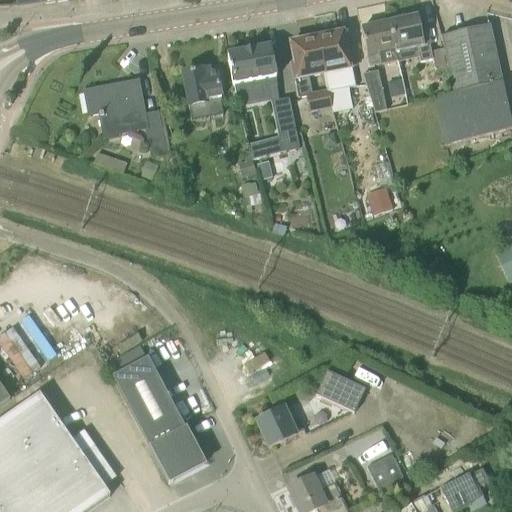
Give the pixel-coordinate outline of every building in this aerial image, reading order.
[(448,70),(444,51),(431,54),(429,47),(427,34),(421,35),(417,19),(404,21),(403,19),(392,21),(392,24),(389,25),(395,54),(417,49),(420,63),(433,61),(436,73),(448,70)] [(395,54),(389,25),(385,26),(385,24),(375,26),(375,28),(361,31),(366,57),(367,57),(369,68),(397,63),(395,54)] [(448,70),(454,96),(434,100),(445,146),(511,131),(490,27),(441,38),(444,51),(448,70)] [(316,40),(330,109),(350,105),(347,90),(356,88),(352,70),(353,70),(350,54),(346,55),(342,35),(316,40)] [(294,82),(298,100),(306,98),(309,113),(330,109),(316,40),(290,45),(294,66),(291,66),(294,82)] [(278,93),(270,49),(227,57),(233,87),(238,111),(274,104),(281,141),(297,137),(290,102),(278,104),(276,93),(278,93)] [(207,73),(206,68),(182,71),(186,105),(188,105),(191,122),(222,116),(219,99),(215,72),(207,73)] [(375,115),(387,111),(378,73),(363,76),(375,115)] [(144,118),(138,83),(85,93),(89,117),(100,115),(104,141),(120,139),(118,129),(146,124),(152,158),(165,156),(157,115),(144,118)] [(332,135),(325,136),(321,142),(322,150),(335,147),(332,135)] [(126,165),(97,155),(94,165),(122,175),(126,165)] [(150,186),(156,172),(146,167),(140,182),(150,186)] [(240,182),(247,180),(245,169),(237,171),(240,182)] [(391,211),(385,192),(368,198),(374,217),(391,211)] [(505,287),(511,283),(511,244),(490,255),(505,287)] [(15,329),(0,339),(0,343),(26,381),(43,370),(15,329)] [(172,483),(204,467),(187,434),(188,434),(186,430),(185,430),(184,429),(148,360),(113,379),(169,487),(173,484),(172,483)] [(355,416),(366,392),(326,374),(315,398),(355,416)] [(0,407),(9,401),(0,387),(0,407)] [(0,511),(90,511),(110,498),(81,457),(94,449),(86,436),(73,446),(39,396),(0,423),(0,511)] [(289,424),(283,410),(256,423),(269,450),(304,433),(298,420),(289,424)] [(380,494),(405,482),(392,457),(367,469),(380,494)] [(469,475),(440,491),(450,511),(458,511),(482,500),(469,475)] [(318,493),(312,480),(288,491),(297,511),(347,511),(334,485),(318,493)]
